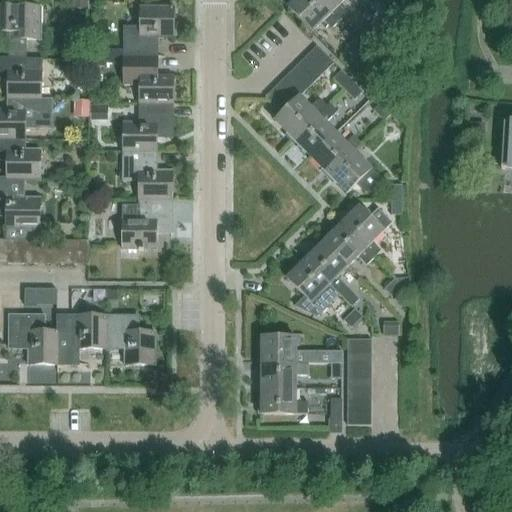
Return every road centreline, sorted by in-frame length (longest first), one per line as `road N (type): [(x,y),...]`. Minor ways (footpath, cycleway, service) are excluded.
road 1 (residential): [(210,448),(213,86)]
road 2 (residential): [(511,380),(476,438),(456,450),(210,448)]
road 3 (residential): [(210,448),(0,446)]
